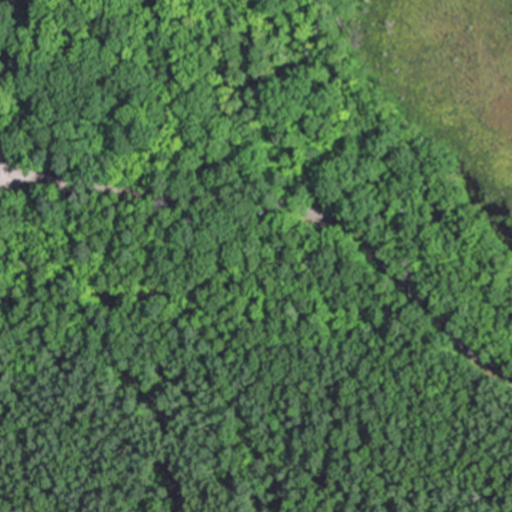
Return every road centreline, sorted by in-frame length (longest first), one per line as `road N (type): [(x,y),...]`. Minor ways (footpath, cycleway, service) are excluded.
road 1 (residential): [(16,177),(292,200),(348,223),(486,362),(511,374)]
road 2 (residential): [(16,177),(30,38),(43,0)]
